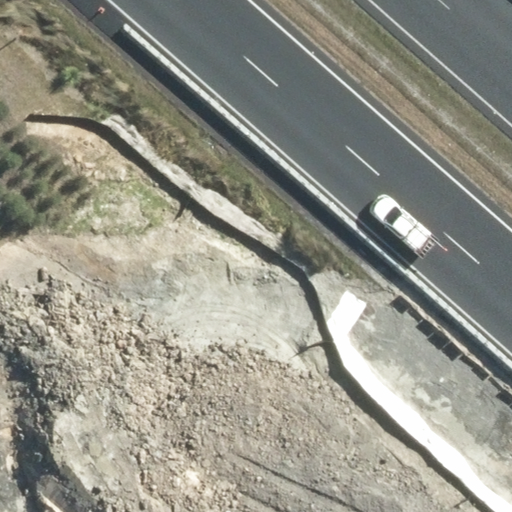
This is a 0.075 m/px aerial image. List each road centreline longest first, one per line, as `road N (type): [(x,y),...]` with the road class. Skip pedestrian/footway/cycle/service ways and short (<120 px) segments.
road 1 (motorway): [(511,232),(246,0)]
road 2 (trunk): [(400,511),(511,396)]
